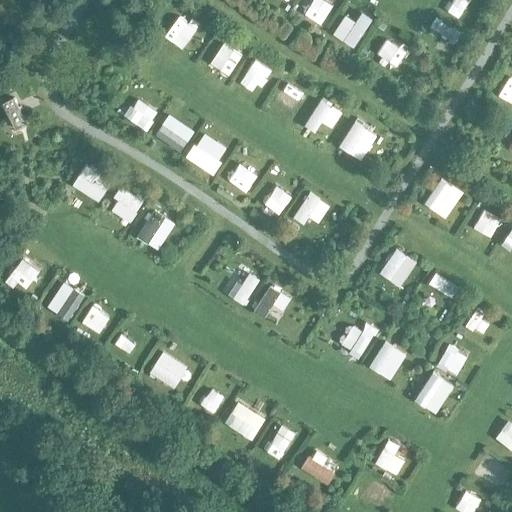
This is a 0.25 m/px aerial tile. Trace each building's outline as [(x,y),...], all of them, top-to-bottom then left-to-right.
[(294,0),(261,0),(294,14),(299,2),(294,0)] [(309,11),(303,25),(327,35),(338,8),(328,3),(322,17),(309,11)] [(186,60),(198,39),(177,28),(165,49),(186,60)] [(436,28),(432,38),(441,42),(436,53),(450,59),(460,40),(436,28)] [(343,37),(338,45),(356,57),(361,49),(343,37)] [(373,65),(388,73),(397,57),(382,49),(373,65)] [(226,60),(215,80),(230,89),(241,68),(226,60)] [(270,114),(281,123),(300,102),(289,92),(270,114)] [(19,107),(14,97),(3,102),(15,129),(23,125),(27,123),(19,107)] [(138,110),(129,128),(148,138),(158,121),(138,110)] [(307,138),(318,142),(322,134),(335,139),(343,121),(319,111),(307,138)] [(183,163),(192,149),(166,131),(156,145),(183,163)] [(355,132),(340,158),(363,171),(378,146),(355,132)] [(214,181),(219,171),(196,158),(190,168),(214,181)] [(243,178),(234,195),(249,202),(258,186),(243,178)] [(100,190),(93,210),(103,213),(110,194),(100,190)] [(457,219),(464,201),(444,193),(437,211),(457,219)] [(110,219),(132,233),(145,213),(124,199),(110,219)] [(277,199),(266,213),(280,224),(291,209),(277,199)] [(297,225),(319,237),(331,215),(309,204),(297,225)] [(139,248),(158,258),(173,230),(154,220),(139,248)] [(410,275),(396,272),(392,288),(407,291),(410,275)] [(37,282),(25,298),(33,303),(44,287),(37,282)] [(233,309),(247,316),(262,290),(248,282),(233,309)] [(454,308),(461,298),(437,284),(431,295),(454,308)] [(51,309),(67,320),(78,305),(62,294),(51,309)] [(286,322),(294,309),(272,296),(257,322),(267,328),(275,315),(286,322)] [(84,337),(95,343),(105,325),(94,319),(84,337)] [(466,338),(478,344),(487,326),(475,320),(466,338)] [(125,338),(111,360),(133,375),(148,353),(125,338)] [(451,380),(459,363),(449,358),(441,376),(451,380)] [(170,370),(160,394),(176,401),(186,377),(170,370)] [(431,416),(442,391),(431,386),(420,411),(431,416)] [(228,435),(254,451),(267,431),(242,414),(228,435)] [(500,454),(511,458),(511,437),(507,435),(500,454)] [(397,467),(402,458),(391,452),(378,477),(399,487),(407,472),(397,467)] [(305,479),(324,490),(334,473),(316,461),(305,479)] [(501,496),(510,479),(491,470),(483,488),(501,496)] [(369,488),(358,508),(365,511),(384,511),(391,500),(369,488)]
